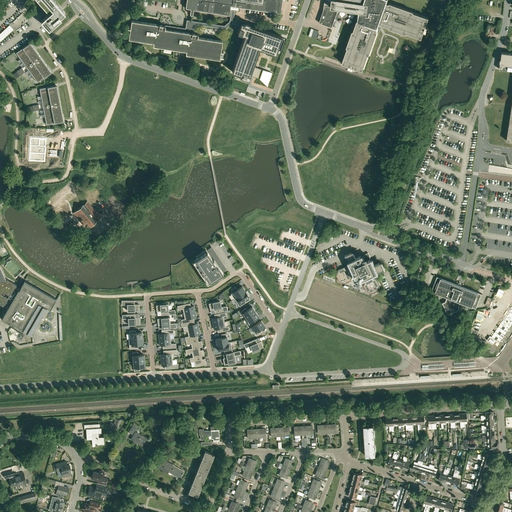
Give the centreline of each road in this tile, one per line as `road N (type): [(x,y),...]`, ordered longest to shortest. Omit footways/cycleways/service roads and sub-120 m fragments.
road 1 (unclassified): [(288,311),(399,352),(405,363),(278,376),(266,367)]
road 2 (unclassified): [(72,0),(126,58),(268,109)]
road 3 (residential): [(344,416),(501,405)]
road 4 (unclassified): [(0,387),(154,377)]
road 5 (residential): [(228,451),(231,423),(344,416)]
road 6 (residential): [(202,510),(97,459),(78,460)]
road 7 (residential): [(154,377),(146,294),(196,291)]
road 8 (unclassified): [(268,109),(283,124),(300,201),(322,214)]
road 9 (residential): [(196,291),(240,270),(281,329)]
